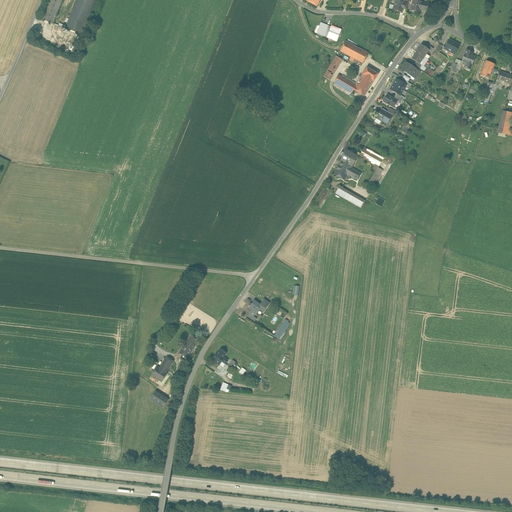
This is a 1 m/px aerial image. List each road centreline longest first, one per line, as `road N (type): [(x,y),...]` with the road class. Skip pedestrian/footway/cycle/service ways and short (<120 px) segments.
road 1 (residential): [(417,35),(205,347),(175,423)]
road 2 (motorway): [(446,511),(0,461)]
road 3 (motorway): [(0,475),(326,511)]
road 4 (track): [(0,248),(255,277)]
road 5 (track): [(197,270),(152,348),(175,358),(168,387)]
road 6 (residential): [(417,35),(386,19),(296,0)]
